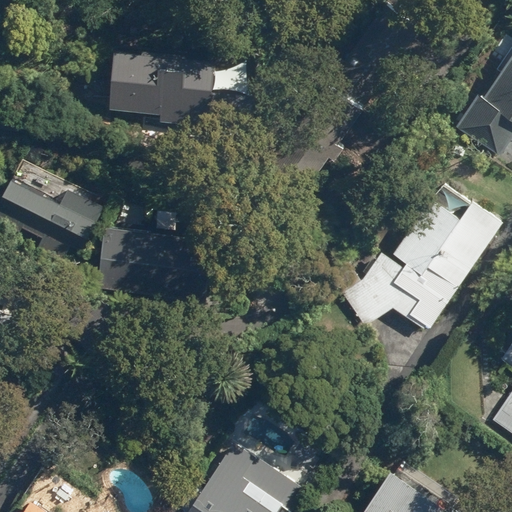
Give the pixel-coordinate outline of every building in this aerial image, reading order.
[(454,0),(396,0),(322,104),(359,131),(454,0)] [(228,80),(264,83),(267,50),(130,38),(124,103),(170,107),(170,114),(196,117),(198,87),(227,90),(228,80)] [(511,150),(511,63),(470,126),(510,154),(511,150)] [(41,152),(24,183),(104,228),(121,197),(41,152)] [(481,193),(454,174),(372,272),(352,286),(352,288),(352,290),(352,292),(352,294),(352,296),(353,298),(353,300),(354,302),(355,304),(356,306),(358,307),(359,309),(360,310),(362,312),(364,313),(366,314),(368,315),(369,315),(371,316),(374,316),(376,316),(378,316),(380,316),(382,316),(384,315),(386,315),(388,314),(389,313),(391,312),(393,311),(394,309),(396,308),(397,306),(398,304),(399,303),(436,329),(511,224),(511,203),(508,200),(511,194),(511,187),(494,175),(481,193)] [(200,228),(120,216),(110,280),(190,293),(200,228)] [(99,349),(134,313),(110,289),(75,325),(99,349)] [(511,354),(507,363),(511,365),(511,401),(500,421),(511,428),(511,354)] [(319,476),(240,429),(190,511),(312,511),(314,509),(304,503),(319,476)] [(492,511),(405,460),(373,511),(492,511)] [(132,511),(121,511),(48,465),(17,511),(146,511),(137,506),(132,511)]
